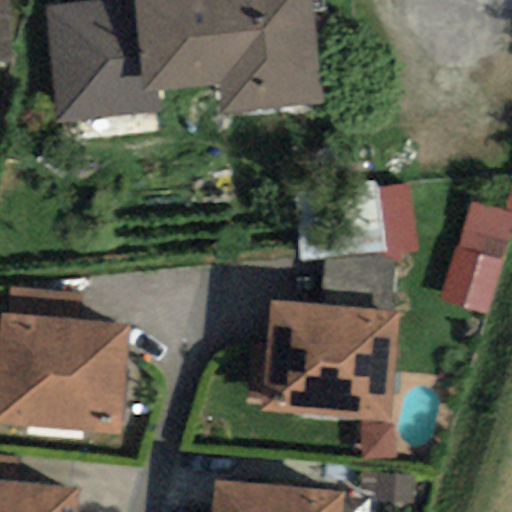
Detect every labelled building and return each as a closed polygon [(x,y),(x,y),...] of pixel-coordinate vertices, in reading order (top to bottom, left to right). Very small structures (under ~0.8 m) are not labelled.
[(0,0),(0,56),(20,57),(19,0),(0,0)] [(320,0),(146,0),(149,74),(237,70),(238,98),(324,95),(320,0)] [(127,6),(66,9),(68,56),(129,53),(127,6)] [(413,305),(287,293),(277,398),(403,410),(413,305)] [(143,317),(17,306),(7,411),(133,422),(143,317)] [(80,511),(84,480),(0,471),(0,511),(80,511)] [(356,511),(360,484),(234,473),(230,511),(356,511)]
